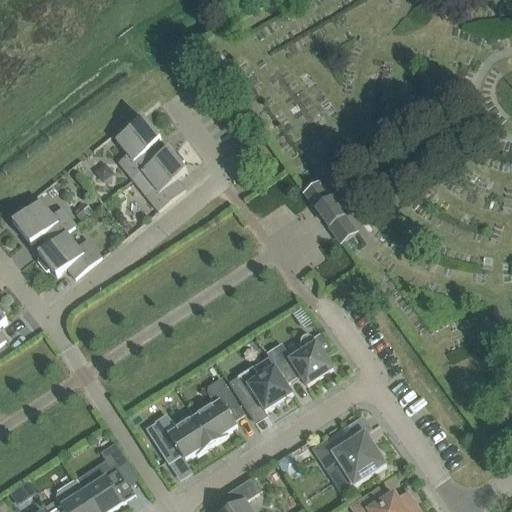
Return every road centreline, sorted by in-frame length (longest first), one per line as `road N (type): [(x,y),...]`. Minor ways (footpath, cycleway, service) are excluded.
road 1 (residential): [(173,105),(220,177),(46,321)]
road 2 (residential): [(178,511),(373,388)]
road 3 (residential): [(170,511),(46,321)]
road 4 (residential): [(460,511),(373,388)]
